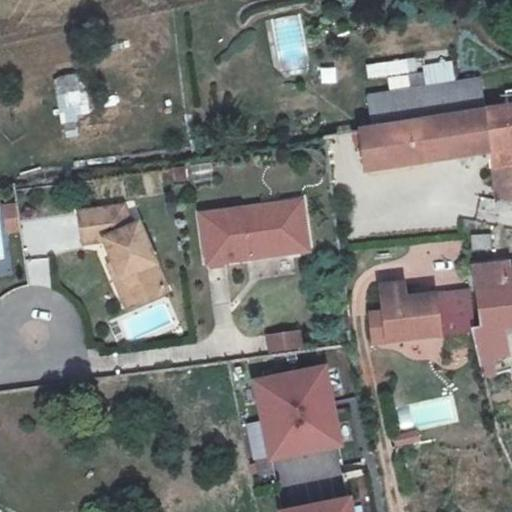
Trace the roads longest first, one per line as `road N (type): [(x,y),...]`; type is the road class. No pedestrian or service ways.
road 1 (residential): [(362,348),(395,511)]
road 2 (residential): [(37,362),(59,339),(43,311),(12,317),(5,333),(20,360)]
